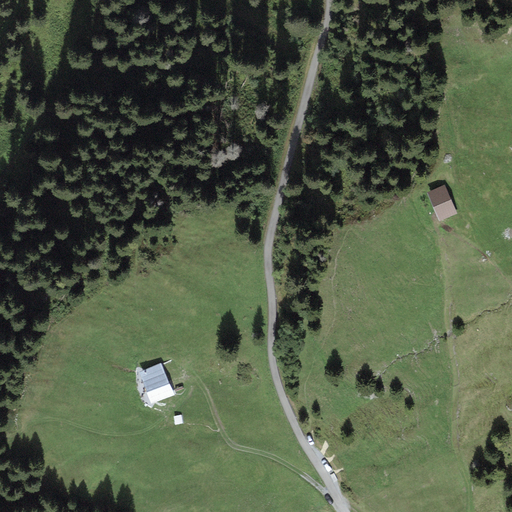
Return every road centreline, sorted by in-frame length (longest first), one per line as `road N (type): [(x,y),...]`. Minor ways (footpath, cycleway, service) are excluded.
road 1 (track): [(330,0),(267,245),(269,325),(287,410),(345,511)]
road 2 (track): [(468,511),(454,441),(455,370),(440,243)]
road 3 (track): [(203,385),(234,446),(274,456),(358,511)]
